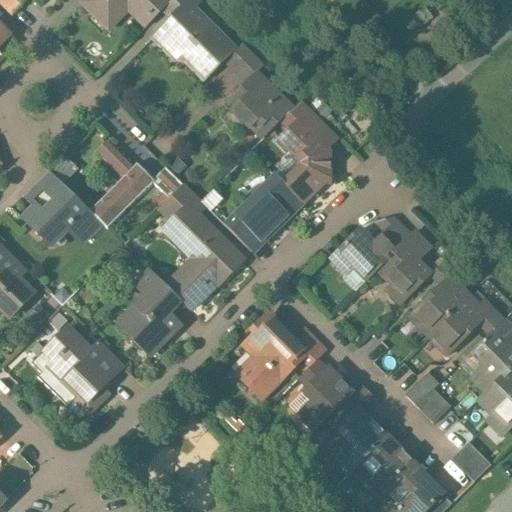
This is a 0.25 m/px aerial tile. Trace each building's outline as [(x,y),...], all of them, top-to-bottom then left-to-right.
[(27,0),(0,0),(0,5),(11,17),(27,0)] [(168,0),(86,0),(82,4),(108,29),(127,9),(146,28),(168,6),(172,3),(168,0)] [(174,0),(172,3),(168,6),(177,15),(180,18),(189,9),(190,10),(198,1),(197,0),(174,0)] [(190,10),(189,9),(180,18),(177,15),(157,34),(206,82),(224,63),(234,53),(190,10)] [(0,45),(8,37),(0,28),(0,45)] [(234,53),(224,63),(245,84),(255,74),(255,75),(264,67),(242,45),(234,53)] [(255,75),(255,74),(245,84),(226,103),(233,110),(231,113),(249,131),(251,129),(263,140),(288,116),(292,112),(255,75)] [(325,128),(300,103),(292,112),(288,116),(297,125),(313,141),(314,140),(325,128)] [(313,141),(297,125),(280,142),(302,164),(302,168),(284,186),(283,186),(301,204),(321,185),(327,185),(327,154),(314,140),(313,141)] [(135,166),(90,212),(89,213),(100,224),(107,230),(107,229),(152,184),(153,183),(153,184),(154,183),(153,181),(136,165),(135,166)] [(182,186),(165,169),(153,181),(154,183),(153,184),(153,183),(152,184),(168,200),(182,186)] [(260,188),(257,190),(253,192),(251,196),(248,200),(247,204),(247,208),(246,208),(225,229),(250,254),(301,204),(283,186),(284,186),(276,178),(269,186),(264,186),(260,188)] [(49,200),(36,212),(34,211),(24,221),(41,238),(50,230),(54,234),(64,233),(69,228),(83,242),(100,224),(89,213),(55,179),(42,193),(49,200)] [(168,200),(159,210),(171,223),(187,208),(195,216),(203,208),(182,186),(168,200)] [(195,216),(187,208),(171,223),(163,231),(193,261),(166,289),(185,308),(189,312),(217,285),(218,286),(242,262),(195,216)] [(411,236),(393,218),(373,224),(383,234),(386,232),(400,247),(411,236)] [(359,231),(330,260),(346,276),(353,269),(366,282),(377,272),(376,271),(401,247),(400,247),(386,232),(383,234),(373,245),(359,231)] [(411,236),(400,247),(401,247),(376,271),(377,272),(391,286),(386,291),(400,306),(430,277),(417,263),(430,251),(413,234),(411,236)] [(26,272),(0,246),(0,273),(12,286),(17,281),(26,272)] [(444,264),(431,276),(441,287),(408,319),(428,338),(468,298),(453,283),(458,278),(444,264)] [(0,273),(0,310),(9,320),(33,296),(17,281),(12,286),(0,273)] [(146,299),(126,320),(133,327),(129,332),(151,354),(178,327),(172,321),(185,308),(166,289),(150,273),(136,288),(146,299)] [(468,298),(428,338),(447,358),(479,326),(489,336),(502,323),(483,303),(478,308),(468,298)] [(297,344),(269,316),(252,333),(256,336),(244,348),(255,359),(255,370),(243,382),(261,400),(300,361),(290,351),(297,344)] [(489,336),(472,353),(485,366),(472,380),(486,394),(487,395),(511,369),(511,333),(502,323),(489,336)] [(90,353),(67,330),(44,352),(54,362),(47,369),(65,387),(68,384),(78,394),(73,399),(88,414),(100,402),(95,397),(114,377),(90,353)] [(297,344),(290,351),(300,361),(309,370),(317,362),(327,352),(308,333),(297,344)] [(123,368),(98,344),(90,353),(114,377),(123,368)] [(309,370),(298,380),(307,389),(326,371),(317,362),(309,370)] [(511,369),(487,395),(486,394),(478,403),(492,417),(487,422),(502,437),(511,426),(511,369)] [(326,371),(307,389),(316,398),(297,417),(313,433),(347,401),(352,395),(327,370),(326,371)] [(428,374),(405,397),(416,408),(433,392),(439,386),(428,374)] [(433,392),(416,408),(433,426),(450,409),(433,392)] [(347,401),(326,422),(335,432),(343,424),(342,423),(356,410),(347,401)] [(387,439),(357,409),(356,410),(342,423),(343,424),(357,438),(334,461),(349,477),(372,454),(387,439)] [(0,438),(0,466),(1,466),(0,465),(0,454),(9,446),(1,437),(0,438)] [(415,467),(387,439),(372,454),(386,468),(366,488),(380,502),(400,482),(415,467)] [(490,467),(468,444),(459,453),(482,475),(490,467)] [(1,466),(0,466),(0,497),(5,502),(28,478),(8,458),(1,466)] [(444,496),(415,467),(400,482),(414,496),(398,511),(427,511),(443,498),(444,496)] [(443,498),(427,511),(444,511),(451,506),(443,498)]
